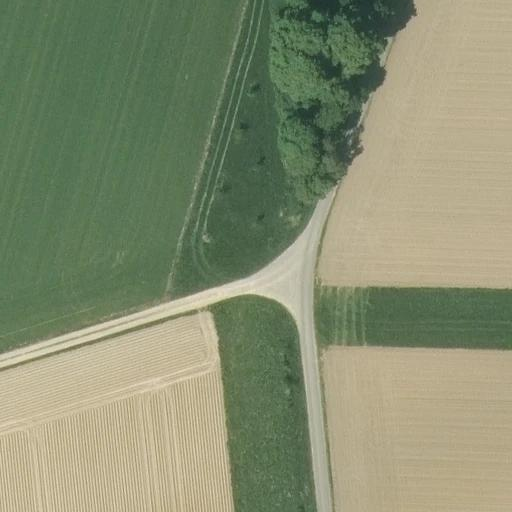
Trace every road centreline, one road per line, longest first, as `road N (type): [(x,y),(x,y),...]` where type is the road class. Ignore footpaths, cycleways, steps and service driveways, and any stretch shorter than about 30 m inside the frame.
road 1 (track): [(324,511),(302,272),(398,0)]
road 2 (track): [(302,272),(0,360)]
